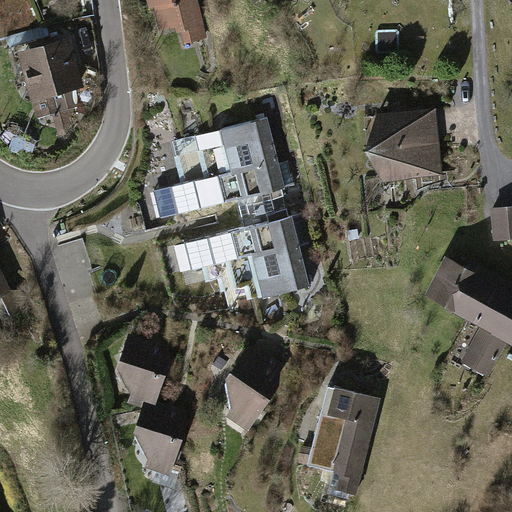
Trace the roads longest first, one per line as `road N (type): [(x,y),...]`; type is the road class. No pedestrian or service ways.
road 1 (residential): [(8,182),(69,330),(111,511)]
road 2 (residential): [(8,182),(36,192),(67,185),(101,158),(123,86),(110,0)]
road 3 (residential): [(477,0),(495,199)]
